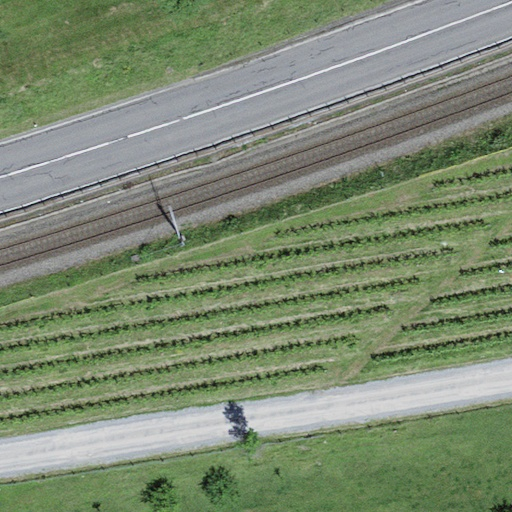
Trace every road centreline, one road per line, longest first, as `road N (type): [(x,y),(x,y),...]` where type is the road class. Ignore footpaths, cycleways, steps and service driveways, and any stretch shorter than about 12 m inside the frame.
road 1 (primary): [(511,2),(0,178)]
road 2 (track): [(0,461),(511,378)]
